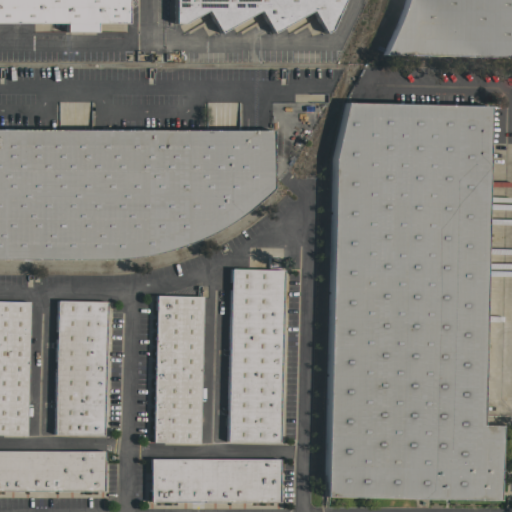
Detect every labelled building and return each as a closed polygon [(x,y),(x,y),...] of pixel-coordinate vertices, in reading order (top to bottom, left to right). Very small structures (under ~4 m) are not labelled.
[(0,0),(125,0),(125,23),(94,23),(94,31),(63,31),(63,22),(0,22),(0,0)] [(171,0),(340,0),(327,30),(322,33),(309,9),(270,32),(256,9),(217,32),(204,9),(180,23),(171,23),(171,0)] [(511,0),(511,57),(380,54),(394,24),(399,9),(402,0),(511,0)] [(343,102),(486,106),(478,425),(496,426),(495,500),(322,496),(330,159),(343,102)] [(0,258),(0,129),(269,130),(269,188),(238,214),(211,231),(185,242),(161,251),(133,256),(113,258),(96,259),(0,258)] [(229,269),(281,270),(276,442),(224,441),(229,269)] [(153,295),(200,296),(197,443),(150,442),(153,295)] [(55,300),(104,301),(101,435),(52,434),(55,300)] [(0,301),(26,301),(24,435),(0,434),(0,301)] [(0,491),(0,451),(102,451),(102,491),(0,491)] [(148,502),(148,458),(277,459),(277,502),(148,502)]
